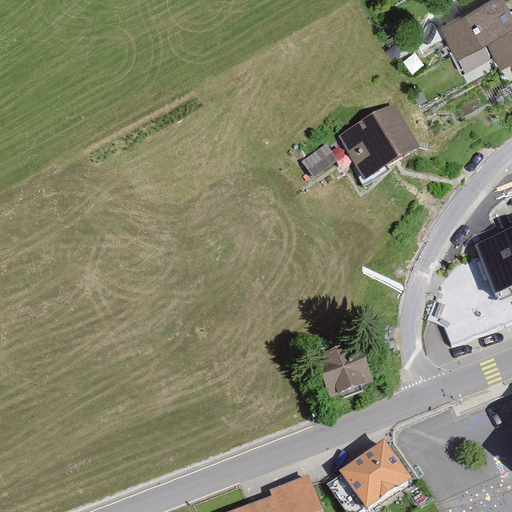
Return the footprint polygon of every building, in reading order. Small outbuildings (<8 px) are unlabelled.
[(511,2),(510,0),(502,0),(450,33),(470,64),(495,48),(511,74),(511,2)] [(432,163),(398,108),(343,141),(377,196),(432,163)] [(339,167),(326,150),(302,168),(316,185),(339,167)] [(511,238),(478,252),(480,257),(457,266),(441,286),(428,322),(445,328),(452,347),(511,323),(511,238)] [(335,404),(384,387),(371,350),(322,368),(335,404)] [(385,511),(420,489),(393,449),(349,479),(371,511),(385,511)] [(325,511),(316,484),(277,497),(280,503),(254,511),(325,511)]
